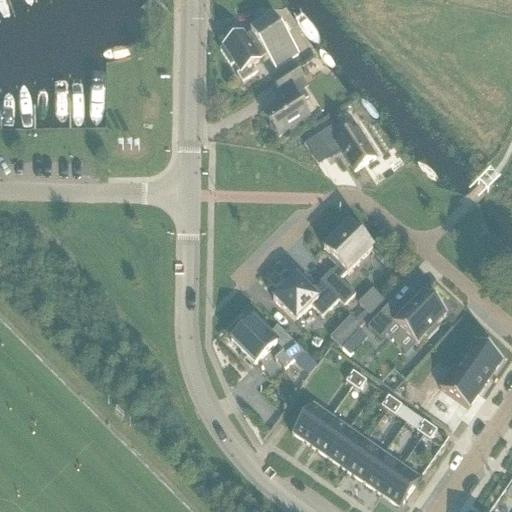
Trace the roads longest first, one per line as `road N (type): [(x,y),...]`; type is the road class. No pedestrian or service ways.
road 1 (secondary): [(307,511),(264,482),(220,433),(194,380),(185,328),(191,0)]
road 2 (residential): [(511,328),(360,198),(345,195),(328,199),(241,285)]
road 3 (residential): [(440,511),(511,406)]
